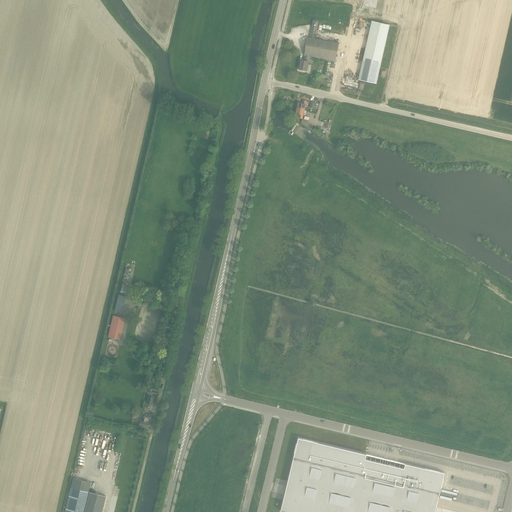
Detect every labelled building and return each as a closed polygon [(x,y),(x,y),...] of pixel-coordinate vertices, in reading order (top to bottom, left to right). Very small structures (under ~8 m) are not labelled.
[(307,56),(306,60),(301,60),(299,69),(307,71),(309,61),(308,61),(309,56),(336,61),(339,43),(315,39),(318,21),(313,20),(313,22),(312,24),(310,38),(308,37),(304,55),(307,56)] [(372,21),(359,80),(366,81),(376,84),(389,25),(372,21)] [(301,103),(298,103),(297,108),(304,110),(307,101),(302,100),(301,103)] [(302,119),(304,110),(297,108),(296,114),(299,114),(298,118),(302,119)] [(119,295),(115,310),(121,312),(124,297),(119,295)] [(113,315),(108,337),(109,337),(120,340),(125,318),(113,315)] [(140,419),(138,427),(147,429),(149,421),(148,421),(148,420),(150,420),(151,414),(144,413),(142,419),(143,419),(143,420),(140,419)] [(298,438),(281,511),(283,511),(435,511),(436,509),(436,507),(437,504),(438,500),(444,473),(405,464),(404,469),(365,459),(367,454),(298,438)] [(101,511),(105,496),(97,494),(89,492),(91,482),(73,477),(70,487),(64,511),(101,511)]
